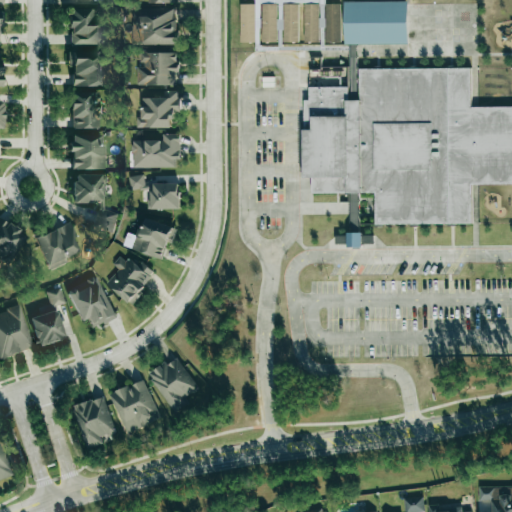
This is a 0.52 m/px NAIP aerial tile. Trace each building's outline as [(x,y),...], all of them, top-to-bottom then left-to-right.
[(297,0),(298,2),(319,2),(319,27),(325,27),(324,0),(297,0)] [(345,44),(408,44),(408,1),(344,2),(345,44)] [(241,43),(255,42),(254,4),(240,4),(241,43)] [(298,43),(298,4),(283,4),(283,20),(276,20),(276,4),(261,4),(262,43),(276,43),(276,30),(283,30),(283,43),(298,43)] [(304,43),(318,42),(318,4),(304,5),(304,43)] [(326,4),(325,43),(340,43),(341,4),(326,4)] [(70,45),(103,44),(103,8),(69,9),(70,45)] [(178,44),(177,9),(146,10),(146,17),(132,17),(133,45),(178,44)] [(104,51),(68,50),(67,66),(72,66),(71,85),(103,86),(104,51)] [(178,53),(140,52),(140,65),(137,65),(137,85),(177,85),(178,53)] [(463,74),(362,74),(362,103),(347,104),(347,89),(309,89),(309,101),(304,101),(304,181),(309,181),(309,195),(372,194),(372,226),(469,226),(468,185),(477,185),(511,184),(511,112),(463,113),(463,74)] [(143,98),(142,117),(137,117),(137,127),(173,128),(173,112),(180,112),(180,91),(164,91),(164,98),(143,98)] [(98,128),(98,92),(70,92),(70,128),(98,128)] [(71,169),(104,168),(103,134),(70,135),(71,169)] [(163,140),(133,141),(133,168),(180,167),(179,134),(163,134),(163,140)] [(104,211),(105,175),(74,174),(73,202),(97,203),(97,230),(115,231),(115,211),(104,211)] [(144,175),(129,177),(130,190),(145,189),(144,175)] [(180,209),(180,183),(150,184),(151,209),(180,209)] [(0,219),(0,256),(9,262),(25,234),(0,219)] [(162,259),(168,242),(172,243),(177,229),(147,219),(144,226),(139,225),(131,249),(162,259)] [(49,269),(67,261),(65,257),(81,250),(68,222),(35,237),(49,269)] [(348,248),(363,247),(362,233),(347,234),(348,248)] [(113,265),(118,269),(106,284),(130,304),(155,273),(141,261),(136,267),(121,254),(113,265)] [(93,329),(116,318),(96,276),(66,290),(81,320),(87,317),(93,329)] [(46,291),(51,307),(65,303),(60,287),(46,291)] [(0,358),(33,349),(20,306),(0,311),(0,358)] [(30,317),(39,348),(64,340),(55,310),(30,317)] [(173,410),(201,392),(179,357),(168,364),(166,362),(149,373),(173,410)] [(126,433),(161,420),(145,380),(111,393),(126,433)] [(74,406),(86,449),(103,444),(102,437),(116,433),(106,397),(74,406)] [(0,479),(11,476),(0,443),(0,479)] [(511,511),(511,495),(497,495),(497,487),(479,487),(479,501),(493,501),(492,511),(511,511)] [(423,511),(424,511),(423,497),(404,498),(404,511),(423,511)]
